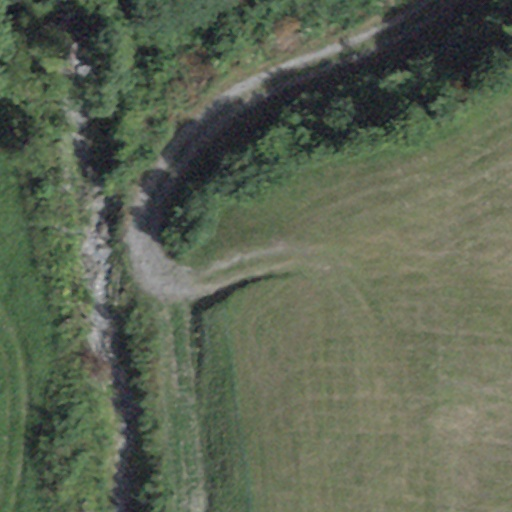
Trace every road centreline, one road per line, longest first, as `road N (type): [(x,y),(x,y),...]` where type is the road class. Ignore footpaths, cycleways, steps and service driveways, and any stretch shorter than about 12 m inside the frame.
road 1 (track): [(333,266),(247,269),(182,286),(147,259),(155,192),(190,144),(227,112),(382,41),(446,0)]
road 2 (track): [(187,511),(177,365),(182,286)]
